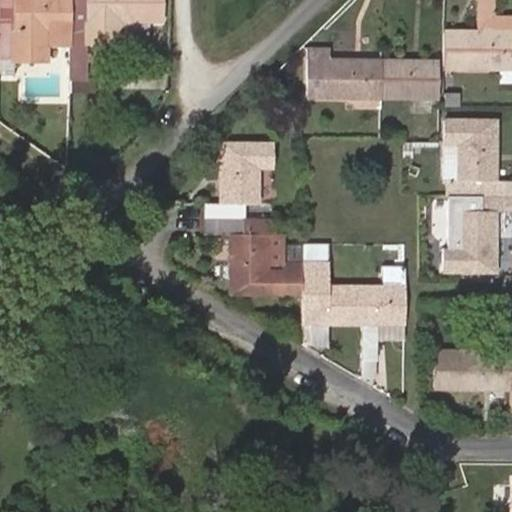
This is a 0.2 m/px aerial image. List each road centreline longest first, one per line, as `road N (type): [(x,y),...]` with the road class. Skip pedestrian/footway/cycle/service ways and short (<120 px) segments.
road 1 (residential): [(511,445),(433,444),(147,269),(139,220)]
road 2 (residential): [(316,0),(114,195)]
